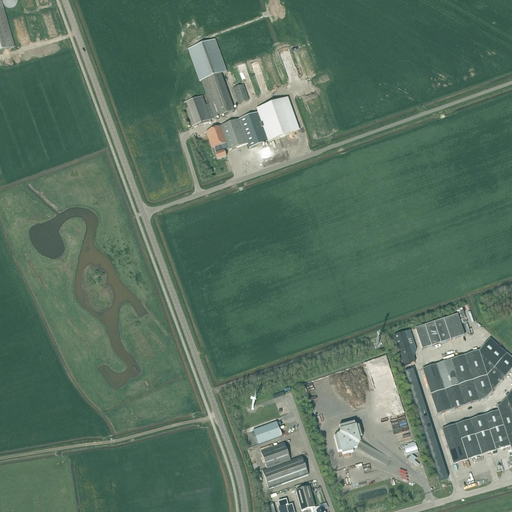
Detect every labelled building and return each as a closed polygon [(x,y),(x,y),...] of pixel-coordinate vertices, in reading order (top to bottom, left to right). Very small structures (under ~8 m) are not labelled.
[(0,0),(0,51),(14,48),(0,0)] [(2,0),(2,1),(2,2),(3,4),(3,5),(4,6),(5,7),(6,8),(7,8),(9,8),(10,9),(11,8),(13,8),(14,8),(15,7),(16,6),(17,5),(17,3),(18,2),(18,1),(17,0),(2,0)] [(192,127),(216,119),(235,112),(221,74),(226,72),(214,40),(189,49),(198,75),(201,81),(202,81),(207,94),(210,104),(206,105),(203,97),(183,104),(192,127)] [(244,85),(232,89),(238,105),(249,101),(244,85)] [(211,150),(214,149),(220,147),(226,144),(228,152),(248,145),(249,149),(270,141),(300,131),(288,98),(256,109),(258,113),(239,120),(221,127),(205,133),(211,150)] [(221,153),(220,147),(214,149),(216,154),(214,155),(217,161),(226,158),(224,152),(221,153)] [(450,341),(464,336),(458,316),(444,320),(450,341)] [(450,341),(444,320),(434,323),(441,344),(450,341)] [(441,344),(434,323),(425,326),(431,347),(441,344)] [(431,347),(425,326),(415,329),(422,350),(431,347)] [(404,367),(415,363),(406,332),(394,336),(404,367)] [(479,352),(487,376),(496,366),(507,354),(490,339),(479,352)] [(479,352),(465,356),(473,381),(487,376),(479,352)] [(511,358),(507,354),(496,366),(507,375),(511,369),(511,358)] [(465,356),(451,361),(459,385),(473,381),(465,356)] [(451,361),(437,365),(445,390),(459,386),(459,385),(451,361)] [(445,390),(437,365),(422,370),(430,395),(445,390)] [(496,366),(487,376),(492,392),(507,375),(496,366)] [(413,369),(404,372),(406,379),(415,376),(413,369)] [(415,376),(406,379),(409,386),(417,383),(415,376)] [(487,376),(473,381),(480,402),(487,399),(487,398),(492,392),(487,376)] [(473,381),(459,385),(459,386),(466,406),(480,402),(473,381)] [(417,383),(409,386),(411,392),(419,390),(417,383)] [(459,386),(445,390),(448,400),(451,411),(466,406),(459,386)] [(419,390),(411,392),(413,399),(422,396),(419,390)] [(445,390),(430,395),(434,405),(448,400),(445,390)] [(422,396),(413,399),(415,406),(424,403),(422,396)] [(500,405),(497,406),(499,411),(504,427),(505,432),(511,429),(511,413),(507,398),(500,405)] [(448,400),(434,405),(437,415),(451,411),(448,400)] [(424,403),(415,406),(418,413),(426,410),(424,403)] [(426,410),(418,413),(420,419),(428,417),(426,410)] [(499,411),(484,416),(489,431),(504,427),(499,411)] [(484,416),(470,421),(475,436),(489,431),(484,416)] [(428,417),(420,419),(422,426),(431,423),(428,417)] [(470,421),(456,425),(461,440),(475,436),(470,421)] [(277,422),(253,431),(258,445),(282,437),(277,422)] [(337,437),(334,438),(338,453),(341,452),(341,453),(342,453),(342,456),(353,453),(352,450),(357,448),(360,443),(359,438),(362,438),(359,427),(356,428),(356,427),(355,427),(354,423),(339,427),(340,431),(340,432),(340,434),(339,434),(339,436),(337,437)] [(431,423),(422,426),(424,433),(433,430),(431,423)] [(456,425),(442,430),(447,445),(461,440),(456,425)] [(504,427),(489,431),(496,451),(510,447),(505,432),(504,427)] [(433,430),(424,433),(426,440),(435,437),(433,430)] [(489,431),(475,436),(482,456),(496,451),(489,431)] [(475,436),(461,440),(465,450),(468,461),(482,456),(475,436)] [(435,437),(426,440),(429,447),(437,444),(435,437)] [(465,450),(461,440),(447,445),(450,455),(465,450)] [(414,443),(403,447),(405,456),(417,452),(414,443)] [(270,449),(277,466),(290,461),(284,444),(270,449)] [(437,444),(429,447),(431,453),(439,450),(437,444)] [(277,466),(270,449),(261,452),(267,469),(277,466)] [(439,450),(431,453),(433,460),(442,457),(439,450)] [(468,461),(465,450),(450,455),(453,465),(468,461)] [(414,461),(416,459),(412,455),(408,460),(417,467),(419,465),(414,461)] [(302,457),(262,471),(269,489),(308,475),(302,457)] [(442,457),(433,460),(435,467),(444,464),(442,457)] [(444,464),(435,467),(437,474),(446,471),(444,464)] [(446,471),(437,474),(440,481),(448,478),(446,471)] [(301,511),(302,511),(314,509),(315,508),(309,488),(296,491),(301,511)]
